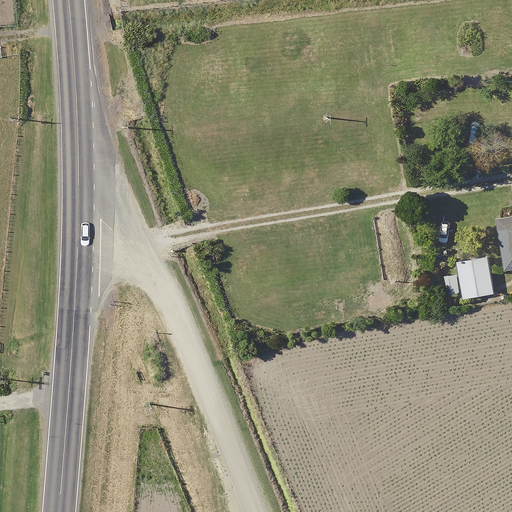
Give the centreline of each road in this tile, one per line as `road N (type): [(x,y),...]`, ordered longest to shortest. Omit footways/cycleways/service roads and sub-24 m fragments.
road 1 (unclassified): [(78,215),(100,217),(149,269),(175,313),(254,511)]
road 2 (trunk): [(78,215),(57,511)]
road 3 (trunk): [(68,0),(78,215)]
